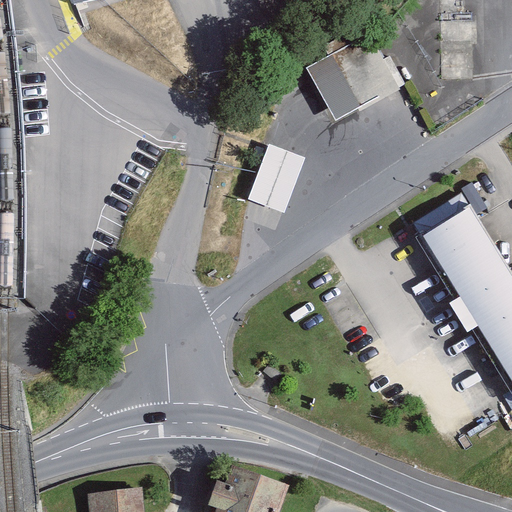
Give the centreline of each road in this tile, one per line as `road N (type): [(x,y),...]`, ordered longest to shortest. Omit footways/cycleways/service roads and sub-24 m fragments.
road 1 (unclassified): [(511,105),(166,339),(169,430)]
road 2 (secondary): [(437,511),(272,442),(169,430)]
road 3 (secondary): [(169,430),(89,443),(0,478)]
road 4 (unknown): [(202,135),(236,0)]
